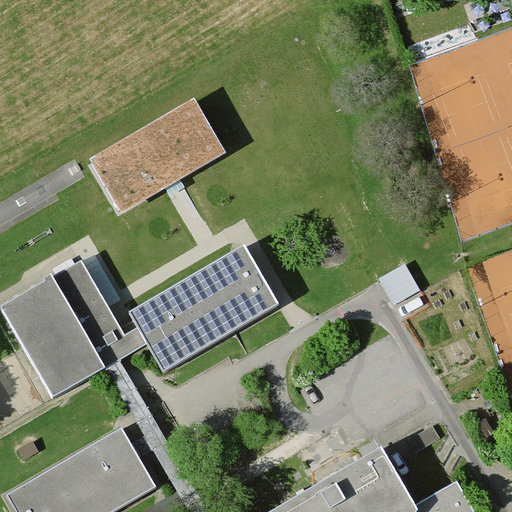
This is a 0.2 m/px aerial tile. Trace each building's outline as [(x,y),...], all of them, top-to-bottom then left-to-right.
[(221,152),(192,102),(93,159),(121,209),(221,152)] [(243,238),(128,305),(164,368),(279,301),(243,238)] [(79,257),(0,297),(0,305),(47,397),(129,355),(79,257)] [(418,291),(405,268),(382,281),(395,304),(418,291)] [(115,511),(156,491),(124,430),(13,488),(25,511),(115,511)] [(389,443),(261,511),(412,511),(424,506),(389,443)] [(474,511),(460,486),(424,506),(412,511),(474,511)]
